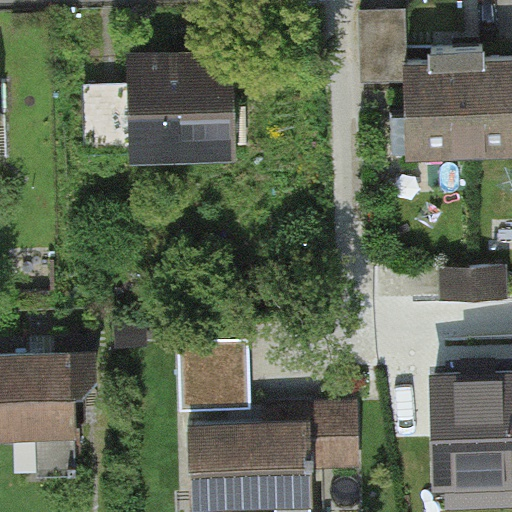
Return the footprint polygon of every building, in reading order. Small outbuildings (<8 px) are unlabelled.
[(365,77),(410,77),(410,3),(365,3),(365,77)] [(250,50),(137,54),(140,157),(253,154),(250,50)] [(511,57),(415,60),(419,159),(511,156),(511,57)] [(14,78),(0,78),(0,173),(17,173),(14,78)] [(502,264),(442,265),(443,295),(503,294),(502,264)] [(250,336),(182,338),(183,402),(251,401),(250,336)] [(76,353),(0,355),(0,431),(79,429),(76,353)] [(511,372),(436,375),(440,476),(511,473),(511,372)] [(316,418),(194,422),(196,505),(318,501),(316,418)]
